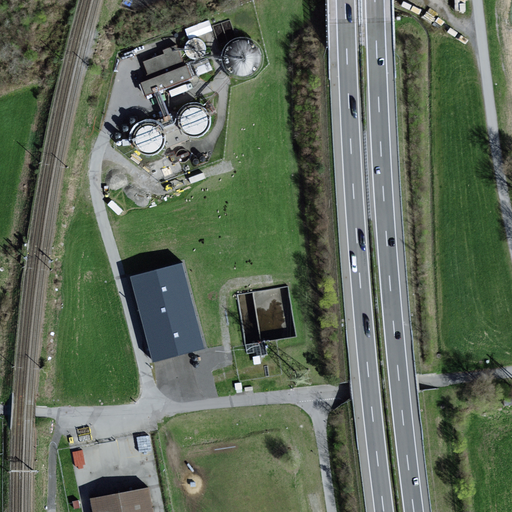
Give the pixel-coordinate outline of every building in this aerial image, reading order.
[(186,24),(188,34),(212,29),(210,19),(186,24)] [(240,77),(247,78),(254,76),(260,71),(264,66),(266,59),(266,53),(263,46),(259,41),(254,37),(247,35),(241,36),(234,38),(229,42),(225,48),(223,55),(224,63),(227,69),(233,74),(240,77)] [(201,38),(136,60),(148,94),(213,71),(201,38)] [(195,137),(201,136),(207,134),(211,130),(215,124),(216,117),(215,111),(212,105),(206,100),(200,98),(193,98),(187,100),(182,104),(178,110),(177,116),(177,122),(180,127),(184,132),(189,135),(195,137)] [(149,157),(155,156),(161,154),(166,149),(168,144),(169,138),(168,132),(165,127),(161,123),(156,120),(150,120),(144,121),(139,124),(134,129),(132,135),(132,141),(134,147),(138,152),(143,155),(149,157)] [(188,260),(134,272),(154,359),(207,347),(188,260)] [(158,511),(153,484),(90,496),(93,511),(158,511)]
